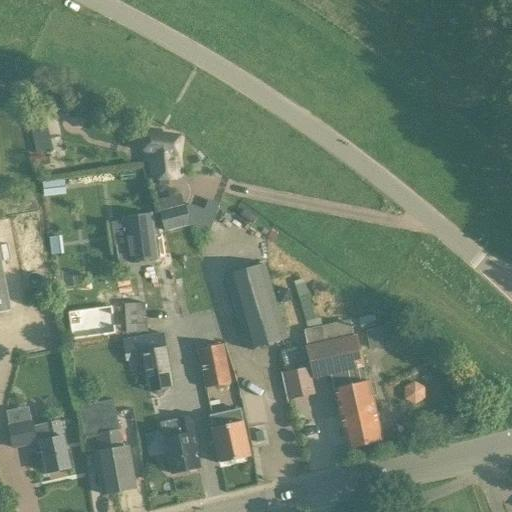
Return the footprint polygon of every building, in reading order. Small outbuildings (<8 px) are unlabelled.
[(69,112),(83,115),(83,113),(90,114),(92,106),(71,102),(69,112)] [(31,124),(37,150),(56,146),(51,120),(31,124)] [(143,142),(138,142),(137,149),(143,150),(143,161),(148,161),(149,179),(157,178),(158,186),(168,185),(167,177),(176,177),(175,161),(179,133),(145,129),(143,142)] [(41,182),(43,197),(66,195),(64,180),(41,182)] [(184,206),(160,211),(164,230),(188,225),(184,206)] [(125,219),(129,248),(118,249),(120,263),(155,258),(149,215),(125,219)] [(270,231),(266,237),(273,242),(278,236),(270,231)] [(0,312),(10,310),(0,256),(0,312)] [(265,263),(225,275),(247,350),(287,338),(265,263)] [(280,305),(291,302),(288,290),(276,294),(280,305)] [(147,330),(146,300),(125,301),(126,330),(147,330)] [(65,316),(70,345),(110,337),(105,309),(65,316)] [(376,394),(374,384),(369,383),(368,382),(366,382),(355,336),(352,337),(349,326),(303,336),(305,347),(313,379),(330,375),(333,389),(345,449),(381,441),(372,398),(376,394)] [(366,331),(370,348),(387,345),(383,327),(366,331)] [(123,340),(125,354),(140,351),(146,392),(174,388),(167,346),(165,347),(164,341),(163,339),(163,333),(123,340)] [(204,388),(230,384),(222,344),(197,349),(204,388)] [(307,365),(283,371),(289,399),(314,394),(307,365)] [(423,390),(413,384),(403,390),(403,401),(413,407),(423,401),(423,390)] [(102,403),(118,491),(135,488),(127,447),(122,448),(114,400),(102,403)] [(118,491),(102,403),(78,407),(84,438),(97,435),(100,452),(94,453),(102,494),(118,491)] [(250,457),(242,422),(240,413),(212,419),(214,428),(210,429),(218,464),(250,457)] [(180,435),(164,439),(171,473),(198,468),(194,447),(197,447),(191,417),(177,419),(180,435)] [(58,421),(33,427),(32,420),(8,425),(12,449),(37,444),(36,443),(40,442),(46,473),(70,468),(63,436),(61,437),(58,421)]
